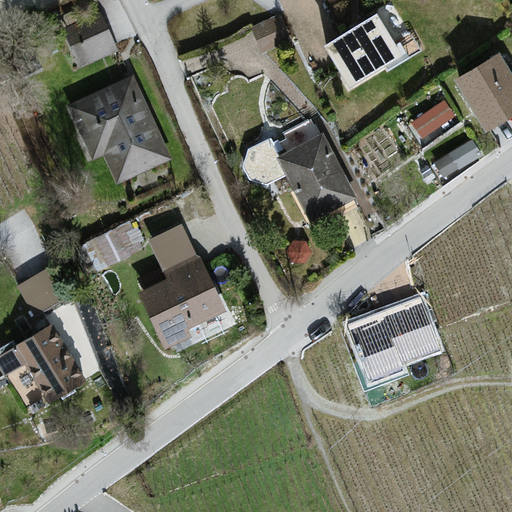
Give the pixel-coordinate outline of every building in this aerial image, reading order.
[(251,22),(261,43),(289,31),(279,9),(251,22)] [(115,49),(99,15),(66,30),(82,65),(115,49)] [(378,22),(324,49),(345,92),(400,65),(378,22)] [(511,90),(492,58),(450,84),(484,138),(511,120),(511,90)] [(128,81),(66,109),(89,161),(103,155),(115,183),(164,161),(128,81)] [(444,94),(409,117),(422,137),(456,114),(444,94)] [(317,131),(269,154),(305,230),(354,206),(317,131)] [(469,134),(431,159),(442,176),(480,151),(469,134)] [(164,282),(132,295),(159,357),(222,330),(179,231),(147,244),(164,282)] [(54,262),(17,278),(31,310),(68,294),(54,262)] [(412,301),(341,326),(362,387),(433,362),(412,301)] [(80,386),(49,326),(8,348),(40,407),(80,386)]
